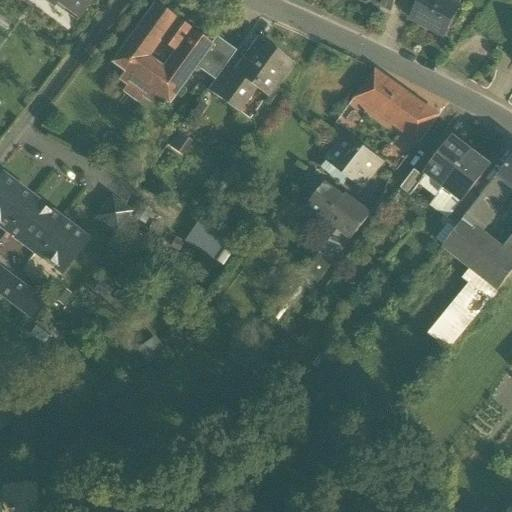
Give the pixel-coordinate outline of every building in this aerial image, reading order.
[(45,0),(76,23),(93,0),(45,0)] [(371,3),(391,12),(396,0),(355,0),(356,1),(365,5),(371,3)] [(424,0),(413,23),(445,40),(460,10),(441,0),(424,0)] [(186,33),(185,35),(176,48),(175,49),(180,52),(164,76),(141,59),(158,36),(163,40),(163,39),(172,26),(174,24),(169,20),(172,17),(154,4),(110,64),(123,73),(117,81),(149,104),(162,86),(175,96),(195,68),(212,46),(210,45),(194,33),(191,36),(186,33)] [(0,17),(0,28),(5,32),(10,25),(0,17)] [(163,39),(176,48),(185,35),(172,26),(163,39)] [(195,68),(214,82),(225,65),(235,52),(215,38),(210,45),(212,46),(195,68)] [(215,98),(232,110),(249,86),(264,97),(289,63),(258,40),(234,72),(215,98)] [(234,72),(225,65),(214,82),(207,91),(215,98),(234,72)] [(356,98),(365,105),(384,79),(374,72),(356,98)] [(365,105),(420,144),(425,137),(415,130),(429,111),(384,79),(365,105)] [(162,86),(149,104),(162,114),(175,96),(162,86)] [(415,130),(425,137),(439,118),(429,111),(415,130)] [(177,132),(166,146),(181,157),(192,143),(177,132)] [(351,177),(362,185),(378,165),(344,138),(328,158),(351,177)] [(445,150),(427,174),(445,188),(445,187),(472,153),(454,139),(445,150)] [(490,167),(472,153),(445,187),(462,201),(463,201),(469,194),(481,178),(482,178),(490,167)] [(351,177),(328,158),(320,168),(343,187),(351,177)] [(511,159),(497,178),(511,189),(511,159)] [(401,188),(411,196),(420,185),(425,178),(423,177),(415,170),(401,188)] [(437,198),(445,188),(427,174),(426,173),(423,177),(425,178),(420,185),(437,198)] [(0,227),(7,232),(31,200),(0,176),(0,227)] [(464,220),(464,221),(482,235),(504,206),(502,202),(511,190),(511,189),(497,178),(497,177),(479,201),(464,220)] [(462,201),(445,187),(445,188),(437,198),(431,206),(448,219),(462,201)] [(308,210),(324,222),(327,219),(341,201),(325,188),(308,210)] [(448,219),(458,228),(464,221),(464,220),(479,201),(469,194),(463,201),(462,201),(448,219)] [(110,197),(95,218),(116,234),(131,213),(110,197)] [(341,201),(327,219),(340,229),(352,238),(369,216),(344,197),(341,201)] [(7,232),(35,253),(59,221),(31,200),(7,232)] [(151,212),(139,205),(132,218),(144,225),(151,212)] [(86,242),(59,221),(35,253),(62,274),(86,242)] [(476,272),(483,278),(494,286),(498,289),(500,291),(511,275),(511,258),(503,252),(482,235),(464,221),(458,228),(456,231),(444,247),(476,272)] [(197,223),(183,242),(210,262),(224,243),(197,223)] [(436,241),(444,247),(456,231),(449,225),(436,241)] [(319,281),(352,238),(340,229),(306,272),(319,281)] [(511,240),(503,252),(511,258),(511,240)] [(251,259),(279,279),(291,262),(264,242),(251,259)] [(0,294),(29,317),(40,303),(0,272),(0,294)] [(448,351),(498,289),(494,286),(486,296),(476,288),(483,278),(476,272),(427,334),(448,351)] [(486,296),(494,286),(483,278),(476,288),(486,296)] [(100,281),(93,290),(106,299),(113,290),(100,281)] [(52,296),(63,304),(71,294),(60,287),(52,296)] [(155,337),(136,350),(147,366),(166,353),(155,337)] [(89,466),(108,440),(97,432),(78,458),(89,466)] [(89,466),(78,458),(76,456),(55,485),(68,495),(89,466)]
